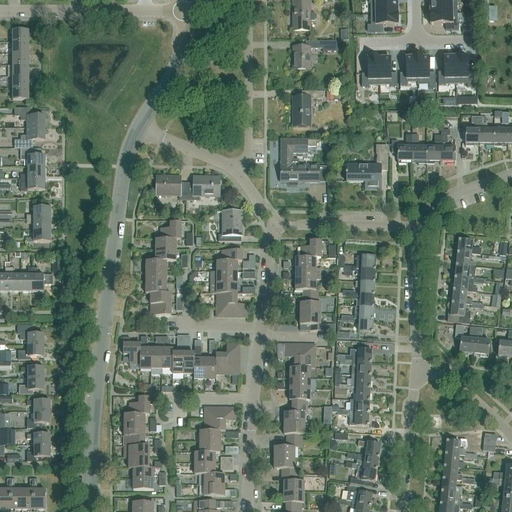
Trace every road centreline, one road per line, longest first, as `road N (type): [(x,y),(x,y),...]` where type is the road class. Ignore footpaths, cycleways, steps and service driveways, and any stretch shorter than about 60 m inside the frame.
road 1 (tertiary): [(137,128),(124,166),(90,448),(90,511)]
road 2 (residential): [(248,511),(249,423),(272,225)]
road 3 (residential): [(188,10),(0,11)]
road 4 (residential): [(235,168),(248,149),(249,0)]
road 5 (residential): [(416,374),(414,227)]
road 6 (residential): [(414,227),(272,225)]
road 7 (residential): [(402,511),(416,374)]
road 8 (tertiary): [(188,10),(181,53),(137,128)]
